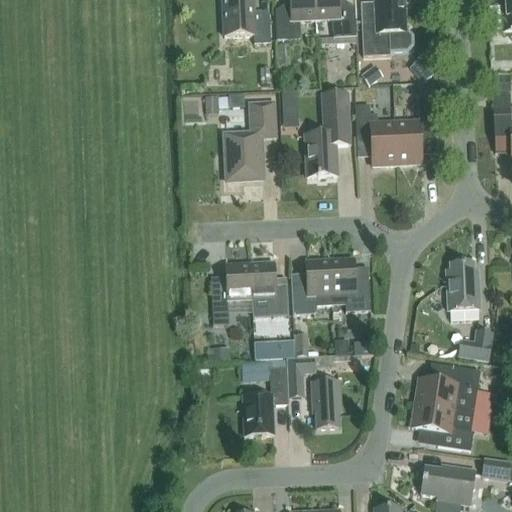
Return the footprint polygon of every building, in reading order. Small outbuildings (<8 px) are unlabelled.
[(221,0),(224,41),(253,39),(254,48),(270,47),(269,19),(253,20),(251,0),(221,0)] [(300,25),(315,24),(314,0),(289,0),(290,16),(275,16),(276,44),(299,43),(300,25)] [(314,0),(315,24),(330,24),(333,42),(356,40),(354,12),(340,13),(338,0),(314,0)] [(375,0),(377,30),(362,31),(363,60),(390,59),(389,55),(406,54),(411,49),(411,40),(406,35),(404,35),(403,10),(405,10),(408,7),(408,0),(375,0)] [(511,0),(499,0),(502,36),(511,35),(511,0)] [(276,61),(289,61),(288,47),(275,47),(276,61)] [(260,71),(261,89),(270,88),(269,70),(260,71)] [(432,78),(433,78),(433,77),(426,70),(416,79),(423,87),(432,78)] [(368,74),(361,79),(369,90),(375,85),(368,74)] [(510,77),(494,78),(495,96),(511,95),(510,77)] [(297,94),(282,95),(283,121),(299,120),(297,94)] [(349,149),(348,119),(347,97),(322,99),(323,130),(326,130),(326,138),(304,139),(306,181),(317,181),(317,182),(320,182),(320,181),(336,180),(335,149),(349,149)] [(229,99),(229,111),(229,112),(244,111),(243,98),(229,99)] [(219,99),(204,100),(205,117),(220,116),(219,111),(229,111),(229,99),(219,99)] [(511,169),(511,168),(511,125),(509,126),(508,99),(492,100),(495,157),(496,157),(496,156),(511,155),(511,169)] [(394,126),(396,169),(421,168),(420,139),(434,139),(435,149),(434,102),(418,102),(418,125),(394,126)] [(224,143),(226,185),(263,184),(261,141),(275,141),(273,107),(250,108),(252,141),(224,143)] [(372,170),(396,169),(394,126),(377,127),(377,118),(369,118),(369,108),(355,109),(356,141),(370,141),(372,170)] [(353,263),(329,264),(332,310),(345,309),(345,316),(370,315),(368,271),(367,271),(368,287),(354,288),(353,263)] [(292,319),(317,318),(316,310),(332,310),(329,264),(305,265),(306,288),(291,289),(292,319)] [(274,266),(250,268),(251,304),(275,302),(274,266)] [(251,304),(250,268),(225,269),(227,297),(212,298),(211,282),(210,282),(213,330),(229,329),(228,305),(251,304)] [(479,314),(477,275),(473,276),(473,268),(449,269),(450,275),(445,275),(447,315),(479,314)] [(474,346),(460,344),(458,360),(488,364),(492,335),(476,333),(474,346)] [(254,364),(286,362),(294,362),(293,345),(253,347),(254,364)] [(295,348),(295,361),(304,361),(304,348),(295,348)] [(214,365),(230,364),(229,351),(213,353),(214,365)] [(304,402),(303,379),(315,378),(314,361),(294,362),(286,362),(288,402),(304,402)] [(358,374),(367,374),(367,362),(359,362),(358,374)] [(418,383),(415,407),(473,415),(479,375),(450,371),(448,387),(418,383)] [(272,409),(287,408),(286,372),(269,373),(271,399),(242,400),(244,440),(274,439),(272,409)] [(311,387),(313,417),(315,417),(316,433),(339,432),(338,416),(341,415),(339,385),(311,387)] [(473,415),(415,407),(411,431),(439,436),(437,450),(470,455),(473,434),(470,434),(473,415)] [(484,462),(481,482),(508,486),(511,466),(484,462)] [(425,471),(421,498),(437,501),(436,504),(469,509),(474,474),(452,471),(451,475),(425,471)]
